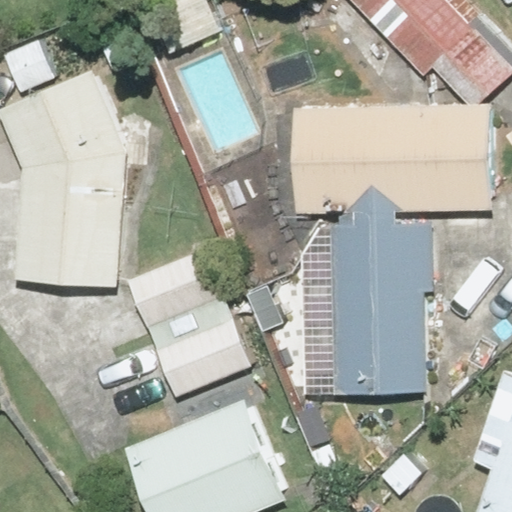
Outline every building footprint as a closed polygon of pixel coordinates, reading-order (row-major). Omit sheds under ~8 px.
[(216,0),(151,0),(173,49),(228,26),(216,0)] [(128,282),(136,143),(105,67),(11,105),(35,163),(28,276),(128,282)] [(311,211),(343,210),(346,386),(434,385),(433,288),(442,288),(441,220),(407,221),(407,208),(503,204),(499,98),(307,105),(311,211)] [(210,243),(131,273),(151,325),(230,296),(210,243)] [(238,313),(158,347),(178,394),(258,360),(238,313)] [(191,420),(128,445),(154,511),(242,511),(291,493),(249,386),(187,411),(191,420)] [(511,511),(511,438),(488,511),(511,511)]
